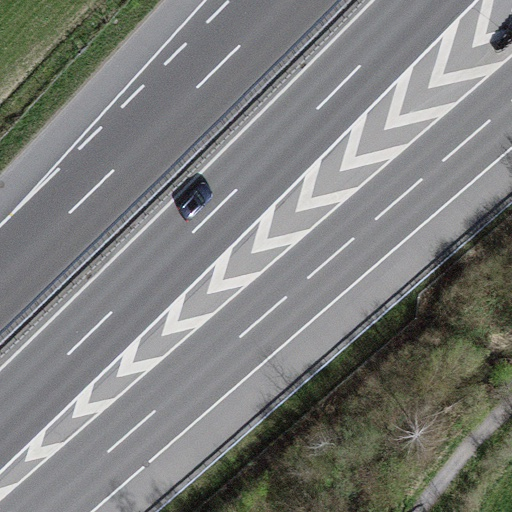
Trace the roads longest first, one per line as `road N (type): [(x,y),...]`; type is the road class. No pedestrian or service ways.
road 1 (motorway): [(38,511),(511,104)]
road 2 (motorway): [(0,423),(429,0)]
road 3 (motorway): [(285,0),(0,278)]
